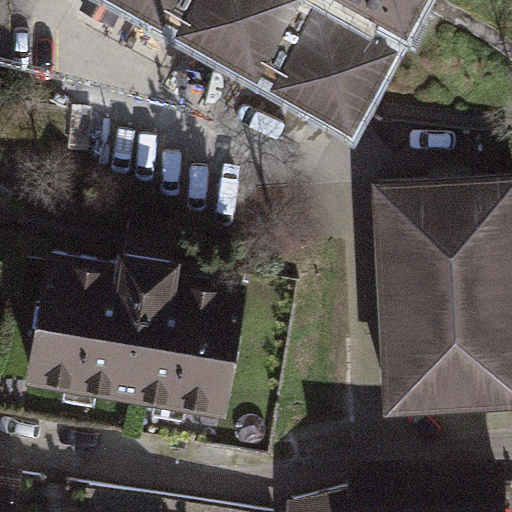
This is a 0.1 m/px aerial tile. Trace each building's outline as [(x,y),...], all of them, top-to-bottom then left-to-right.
[(130,0),(355,131),(424,0),(130,0)] [(511,168),(371,174),(379,403),(511,398),(511,168)] [(119,249),(56,239),(35,367),(232,400),(253,272),(188,261),(192,242),(122,231),(119,249)] [(511,511),(511,465),(511,459),(350,458),(351,484),(294,500),(293,511),(511,511)] [(0,468),(0,511),(21,511),(28,473),(0,468)] [(276,511),(89,485),(84,511),(276,511)]
